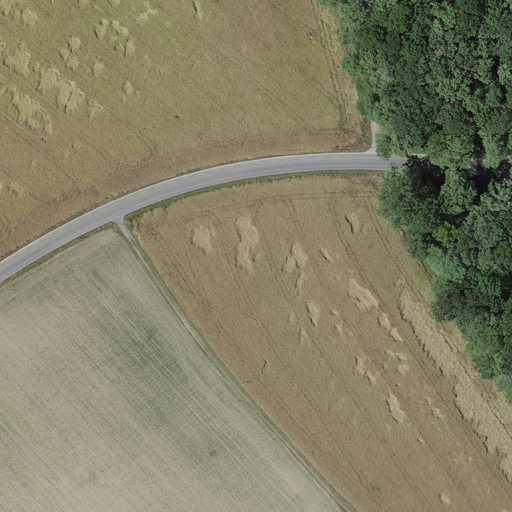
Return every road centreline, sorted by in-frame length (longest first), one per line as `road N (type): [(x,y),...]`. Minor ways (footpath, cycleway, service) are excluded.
road 1 (secondary): [(511,172),(359,161),(243,171),(139,200),(0,273)]
road 2 (track): [(352,511),(215,359),(113,212)]
road 3 (track): [(375,162),(375,123),(389,116),(438,0)]
road 4 (track): [(511,67),(485,63),(468,71),(465,167)]
